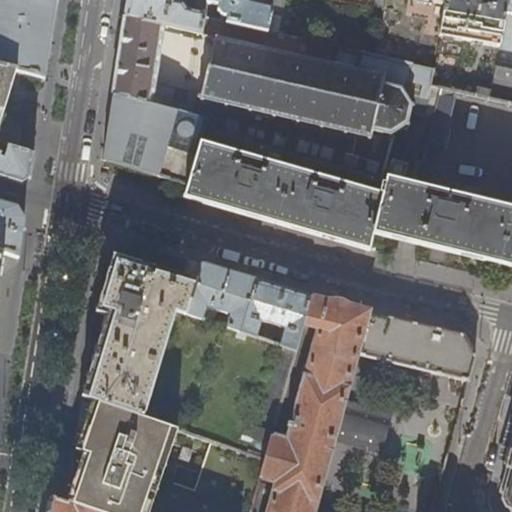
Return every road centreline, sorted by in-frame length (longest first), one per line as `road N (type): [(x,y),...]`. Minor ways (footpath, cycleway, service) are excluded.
road 1 (residential): [(511,315),(63,194)]
road 2 (residential): [(17,511),(63,194)]
road 3 (residential): [(63,194),(93,0)]
road 4 (residential): [(511,326),(467,511)]
